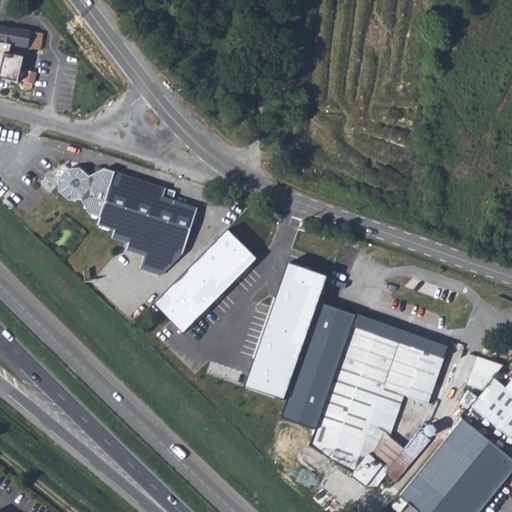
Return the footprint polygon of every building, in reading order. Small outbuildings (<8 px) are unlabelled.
[(341,0),(336,62),(368,64),(373,0),(341,0)] [(41,34),(0,27),(0,77),(13,81),(20,56),(7,52),(9,45),(39,50),(41,34)] [(26,69),(21,80),(22,82),(22,87),(24,90),(26,90),(28,89),(29,84),(31,85),(35,72),(26,69)] [(65,177),(65,191),(77,200),(89,199),(96,213),(106,217),(104,223),(120,229),(118,235),(135,241),(133,248),(149,253),(145,266),(166,272),(187,253),(202,209),(177,200),(180,192),(109,168),(95,176),(86,168),(74,168),(65,177)] [(229,230),(155,303),(182,333),(257,259),(229,230)] [(243,387),(288,400),(319,302),(328,276),(289,263),(243,387)] [(282,418),(317,429),(355,318),(357,314),(319,302),(288,400),(282,418)] [(310,448),(353,474),(360,455),(364,456),(373,429),(374,425),(387,429),(393,413),(398,414),(404,400),(430,408),(435,396),(441,399),(448,377),(451,377),(454,366),(458,367),(462,354),(355,318),(317,429),(310,448)] [(464,350),(460,363),(469,366),(472,359),(474,360),(476,354),(464,350)] [(469,385),(481,390),(502,366),(479,357),(469,385)] [(511,382),(510,385),(498,375),(474,404),(511,433),(511,382)] [(430,408),(437,410),(441,399),(435,396),(430,408)] [(421,468),(428,473),(471,420),(465,415),(421,468)] [(428,473),(474,511),(481,511),(511,474),(511,454),(471,420),(428,473)] [(403,455),(412,462),(435,435),(426,427),(403,455)] [(364,456),(375,464),(392,441),(373,429),(364,456)] [(400,494),(406,500),(428,473),(421,468),(400,494)] [(406,500),(421,511),(474,511),(428,473),(406,500)]
